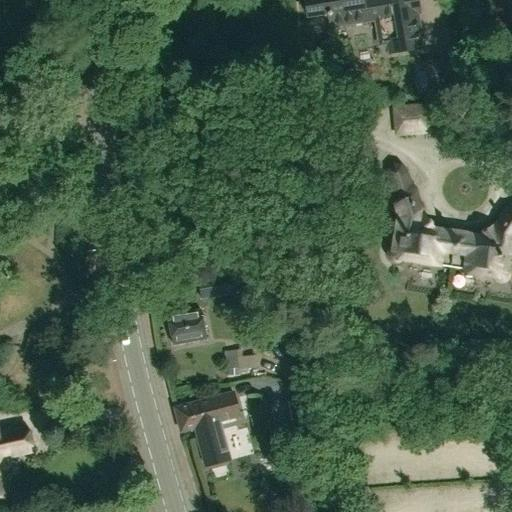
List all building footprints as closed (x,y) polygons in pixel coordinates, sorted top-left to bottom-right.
[(328,14),(330,28),(376,21),(380,47),(389,46),(390,54),(422,49),(417,14),(420,14),(418,0),(303,0),(307,17),(328,14)] [(424,0),(425,10),(441,11),(441,0),(424,0)] [(511,0),(496,0),(499,25),(511,23),(511,0)] [(458,58),(424,63),(425,71),(416,72),(419,90),(428,89),(429,91),(462,86),(458,58)] [(425,108),(393,110),(395,136),(427,134),(425,108)] [(451,267),(456,232),(447,230),(444,232),(429,230),(428,226),(424,221),(420,220),(422,218),(414,192),(410,189),(405,173),(401,171),(390,174),(388,178),(393,194),(390,198),(391,201),(394,203),(398,214),(398,217),(394,218),(393,225),(396,229),(393,245),(391,247),(389,249),(386,253),(387,256),(388,259),(393,262),(396,263),(400,262),(403,258),(451,267)] [(45,184),(36,177),(2,175),(0,175),(0,201),(34,204),(44,197),(45,184)] [(468,234),(456,232),(451,267),(476,271),(479,275),(492,276),(493,280),(494,280),(496,281),(498,282),(501,282),(504,281),(506,279),(507,277),(508,273),(508,272),(507,268),(504,267),(506,255),(510,254),(511,241),(511,240),(509,236),(511,232),(511,206),(509,210),(504,212),(491,230),(492,231),(488,231),(481,235),(480,238),(469,236),(468,234)] [(233,273),(196,279),(199,299),(236,293),(233,273)] [(200,310),(167,316),(172,345),(205,339),(200,310)] [(236,350),(225,351),(227,367),(238,366),(236,350)] [(177,408),(174,409),(180,432),(195,428),(205,467),(229,460),(219,422),(239,416),(233,393),(177,408)] [(28,434),(25,434),(23,427),(0,432),(0,495),(5,494),(1,475),(0,474),(0,458),(2,456),(12,454),(12,456),(28,452),(27,446),(30,445),(28,434)] [(311,428),(294,432),(297,447),(315,443),(311,428)]
